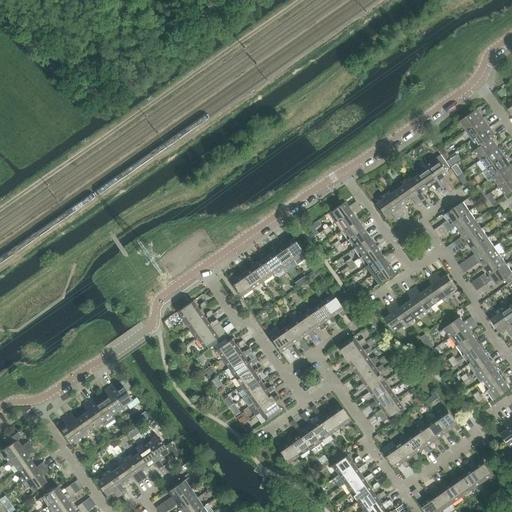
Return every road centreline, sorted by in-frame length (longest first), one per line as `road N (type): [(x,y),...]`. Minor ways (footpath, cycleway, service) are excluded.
road 1 (track): [(299,0),(0,210)]
road 2 (residential): [(39,400),(146,330),(159,297),(199,268)]
road 3 (residential): [(199,268),(343,170)]
road 4 (residential): [(343,170),(477,79)]
road 5 (residential): [(401,490),(482,432),(483,419),(511,399)]
road 6 (residential): [(284,373),(199,268)]
road 7 (residential): [(108,511),(38,412),(39,400)]
road 8 (residential): [(401,490),(334,380)]
road 9 (residential): [(506,355),(440,250)]
